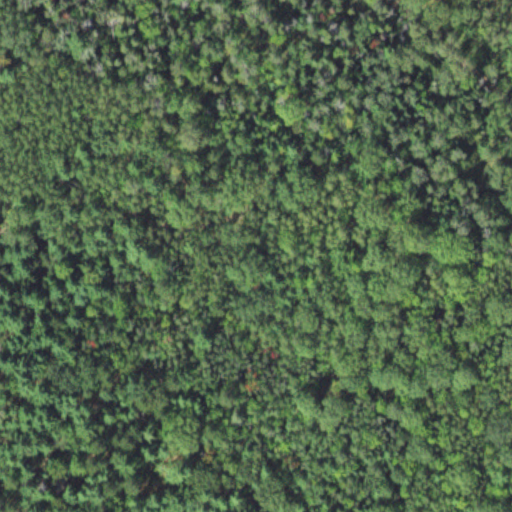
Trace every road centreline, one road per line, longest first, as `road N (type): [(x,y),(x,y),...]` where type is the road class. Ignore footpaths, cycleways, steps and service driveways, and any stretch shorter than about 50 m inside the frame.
road 1 (track): [(0,171),(27,200),(300,318),(461,413),(511,457)]
road 2 (track): [(511,110),(397,0)]
